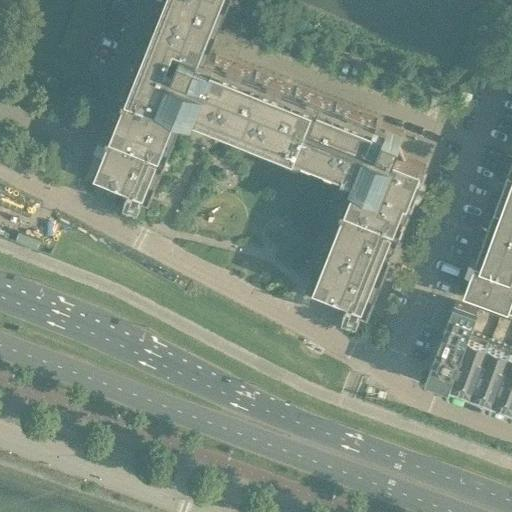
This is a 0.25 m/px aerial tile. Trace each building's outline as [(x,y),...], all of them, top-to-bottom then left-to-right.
[(208,52),(228,0),(161,0),(149,31),(152,32),(129,90),(126,89),(117,111),(120,112),(96,171),(151,193),(164,162),(185,107),(214,118),(213,121),(235,129),(236,127),(314,158),(313,161),(335,170),(336,166),(358,175),(347,203),(345,202),(336,224),(339,226),(315,286),(370,307),(426,165),(404,156),(399,144),(401,138),(385,132),(384,133),(375,129),(378,120),(208,52)] [(511,172),(508,171),(495,207),(511,213),(511,172)] [(511,213),(495,207),(482,241),(511,251),(511,213)] [(511,251),(482,241),(475,259),(470,258),(466,270),(471,272),(464,290),(511,307),(511,251)] [(466,337),(467,336),(477,308),(455,300),(430,369),(433,377),(450,383),(466,337)] [(467,336),(466,337),(450,383),(449,383),(472,392),(490,344),(467,336)] [(490,344),(472,392),(492,399),(511,352),(490,344)] [(511,352),(492,399),(511,406),(511,352)]
